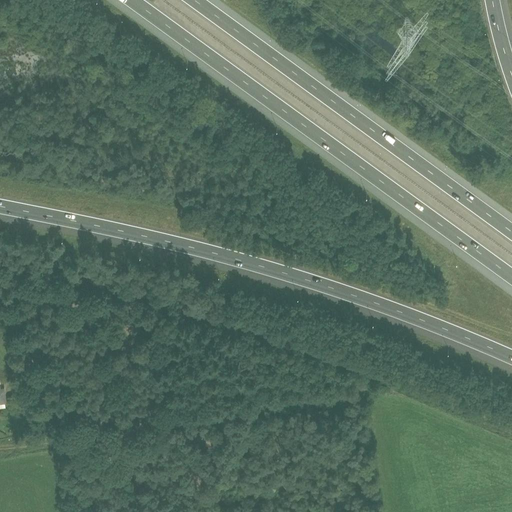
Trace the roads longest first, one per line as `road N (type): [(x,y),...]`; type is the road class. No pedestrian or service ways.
road 1 (motorway): [(0,207),(248,263),(511,358)]
road 2 (motorway): [(129,0),(511,277)]
road 3 (motorway): [(511,234),(192,0)]
road 4 (track): [(0,448),(357,392)]
